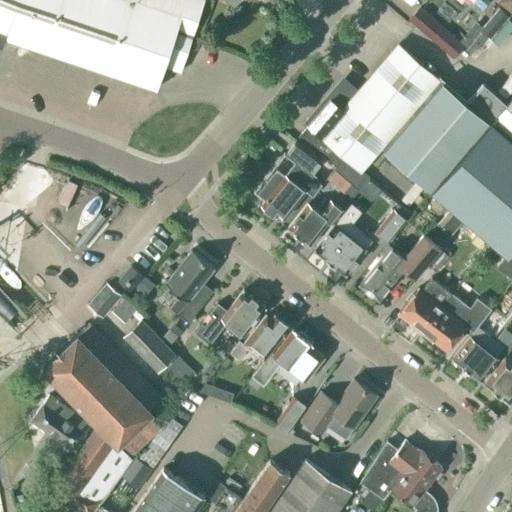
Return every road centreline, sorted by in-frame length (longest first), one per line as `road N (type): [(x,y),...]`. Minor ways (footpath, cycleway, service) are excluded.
road 1 (residential): [(505,461),(177,193)]
road 2 (tertiary): [(177,193),(341,0)]
road 3 (tertiary): [(177,193),(0,126)]
